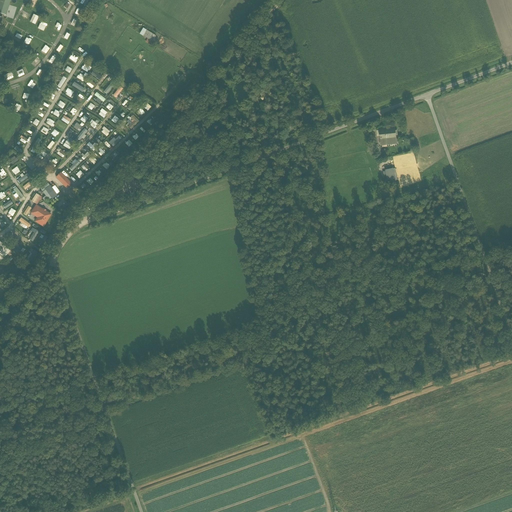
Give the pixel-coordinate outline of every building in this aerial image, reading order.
[(9,0),(0,0),(0,12),(5,14),(9,0)] [(29,22),(35,24),(38,16),(32,14),(29,22)] [(71,17),(67,22),(72,26),(76,21),(71,17)] [(44,31),(47,24),(40,21),(37,28),(44,31)] [(146,30),(143,36),(147,39),(152,42),(156,36),(146,30)] [(64,31),(61,37),(67,39),(70,33),(64,31)] [(58,52),(62,47),(57,43),(53,48),(58,52)] [(72,53),(68,58),(74,62),(78,58),(72,53)] [(46,61),(51,63),(55,57),(50,55),(46,61)] [(36,75),(43,77),(45,71),(38,68),(36,75)] [(98,80),(101,77),(92,70),(90,73),(98,80)] [(62,76),(56,85),(60,88),(66,79),(62,76)] [(32,82),(33,80),(30,79),(27,85),(32,89),(35,84),(32,82)] [(86,83),(91,88),(95,84),(90,79),(86,83)] [(82,92),(84,89),(74,81),(71,85),(82,92)] [(119,86),(112,95),(115,98),(123,89),(119,86)] [(67,88),(64,93),(71,97),(74,92),(67,88)] [(93,94),(103,102),(105,99),(96,92),(93,94)] [(56,105),(62,109),(65,104),(59,100),(56,105)] [(145,102),(142,106),(147,111),(151,107),(145,102)] [(103,117),(107,112),(102,108),(98,114),(103,117)] [(42,117),(45,112),(39,109),(36,114),(42,117)] [(85,111),(81,115),(86,120),(90,116),(85,111)] [(132,114),(128,118),(130,120),(126,125),(130,130),(139,121),(132,114)] [(67,124),(70,120),(64,115),(60,119),(67,124)] [(45,123),(52,127),(54,122),(48,118),(45,123)] [(76,122),(72,127),(77,130),(81,126),(76,122)] [(43,126),(40,131),(46,135),(49,130),(43,126)] [(104,127),(100,131),(106,136),(110,131),(104,127)] [(79,140),(87,131),(84,128),(76,138),(79,140)] [(387,143),(387,144),(396,143),(395,136),(397,135),(396,131),(394,132),(394,130),(385,131),(386,135),(380,136),(381,144),(387,143)] [(113,147),(122,138),(119,135),(115,139),(113,137),(108,142),(113,147)] [(51,140),(46,147),(49,149),(54,143),(51,140)] [(13,149),(21,153),(23,150),(14,145),(13,149)] [(63,157),(66,153),(57,147),(56,150),(58,151),(57,154),(63,157)] [(42,159),(46,154),(42,150),(37,156),(42,159)] [(14,155),(9,159),(12,164),(18,159),(14,155)] [(68,168),(71,171),(79,164),(75,158),(71,162),(73,164),(68,168)] [(81,166),(85,171),(90,167),(86,162),(81,166)] [(16,166),(11,170),(14,175),(19,172),(16,166)] [(385,170),(385,171),(392,170),(394,178),(387,180),(388,181),(396,179),(393,168),(385,170)] [(385,171),(385,172),(386,175),(387,180),(394,178),(392,170),(385,171)] [(56,177),(66,187),(68,185),(69,186),(71,184),(61,173),(56,177)] [(397,185),(396,179),(389,180),(390,187),(397,185)] [(61,192),(53,184),(50,186),(56,195),(61,192)] [(12,189),(19,199),(23,196),(15,186),(12,189)] [(51,198),(56,195),(50,186),(45,190),(51,198)] [(43,192),(48,200),(51,198),(45,190),(43,192)] [(37,204),(41,196),(35,193),(30,201),(37,204)] [(4,209),(12,203),(10,200),(2,205),(4,209)] [(27,206),(22,213),(26,215),(31,208),(27,206)] [(37,222),(43,226),(50,215),(36,206),(31,213),(38,218),(39,220),(37,222)] [(27,227),(29,224),(20,217),(17,220),(27,227)] [(33,242),(39,231),(32,227),(30,231),(33,232),(29,239),(33,242)] [(0,261),(10,252),(6,248),(0,253),(0,261)]
